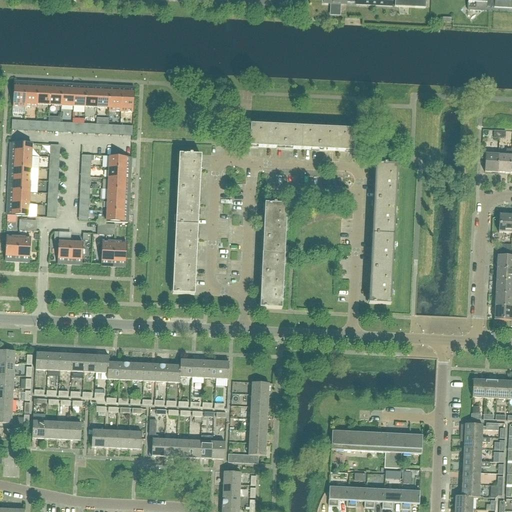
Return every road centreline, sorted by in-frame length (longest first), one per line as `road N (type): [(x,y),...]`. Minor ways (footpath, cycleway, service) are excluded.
road 1 (residential): [(351,337),(360,168),(252,163)]
road 2 (tertiary): [(244,331),(40,321)]
road 3 (residential): [(245,292),(210,290),(215,161),(252,163)]
road 4 (residential): [(187,511),(0,486)]
road 5 (residential): [(477,343),(483,215),(495,199),(511,196)]
road 6 (residential): [(252,163),(245,292)]
road 7 (residential): [(40,321),(45,225),(69,226)]
